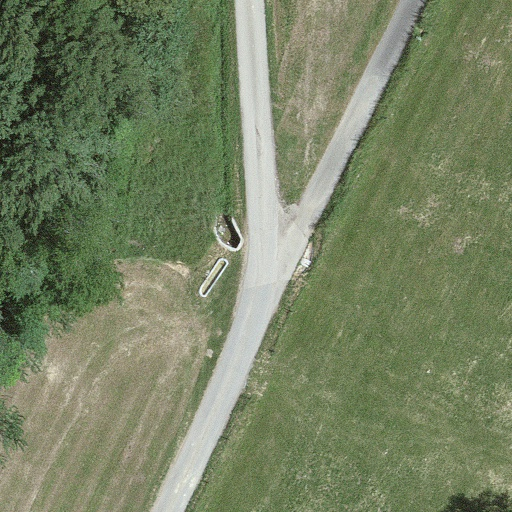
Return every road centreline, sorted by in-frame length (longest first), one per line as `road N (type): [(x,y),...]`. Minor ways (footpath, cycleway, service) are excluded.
road 1 (unclassified): [(418,0),(175,511)]
road 2 (track): [(273,303),(258,0)]
